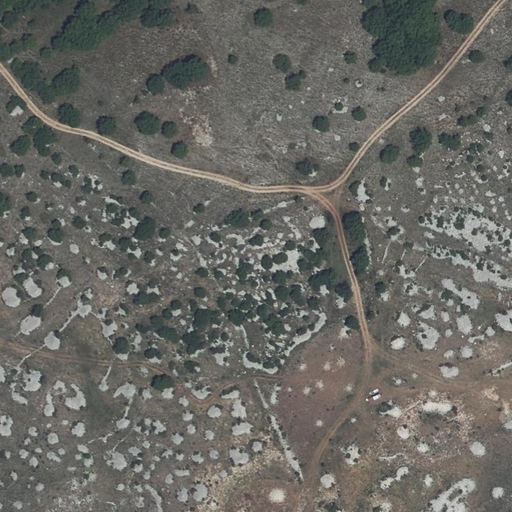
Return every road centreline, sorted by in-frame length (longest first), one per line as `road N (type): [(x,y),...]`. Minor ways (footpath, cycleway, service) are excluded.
road 1 (track): [(504,0),(321,193),(255,190),(49,123),(0,64)]
road 2 (track): [(321,193),(340,219),(366,322),(368,372),(308,465),(307,511)]
road 3 (track): [(367,344),(445,384),(511,381)]
